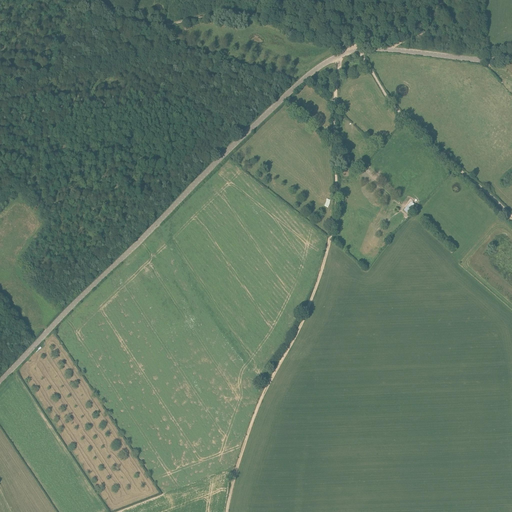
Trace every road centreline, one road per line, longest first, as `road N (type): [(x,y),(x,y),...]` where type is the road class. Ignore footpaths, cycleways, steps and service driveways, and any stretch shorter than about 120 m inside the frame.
road 1 (unclassified): [(0,381),(225,151),(326,61),(380,48),(476,60),(511,55)]
road 2 (track): [(339,55),(329,239),(299,328),(255,410),(226,511)]
road 3 (track): [(98,0),(154,25),(261,16),(339,37),(356,50)]
road 4 (track): [(360,49),(393,106),(511,216)]
